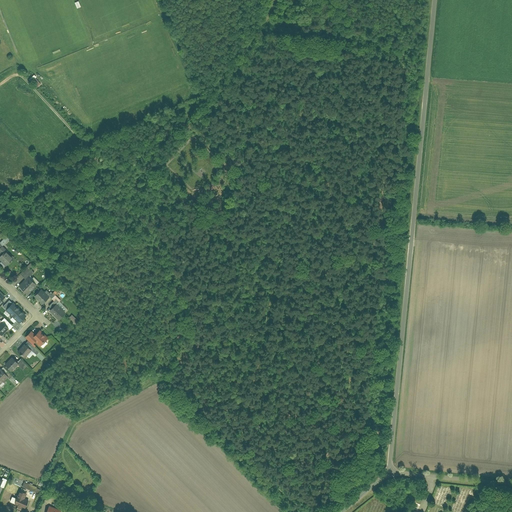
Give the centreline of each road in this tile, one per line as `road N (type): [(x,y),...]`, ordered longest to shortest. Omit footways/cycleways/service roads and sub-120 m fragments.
road 1 (unclassified): [(433,0),(389,472)]
road 2 (residential): [(389,472),(511,485)]
